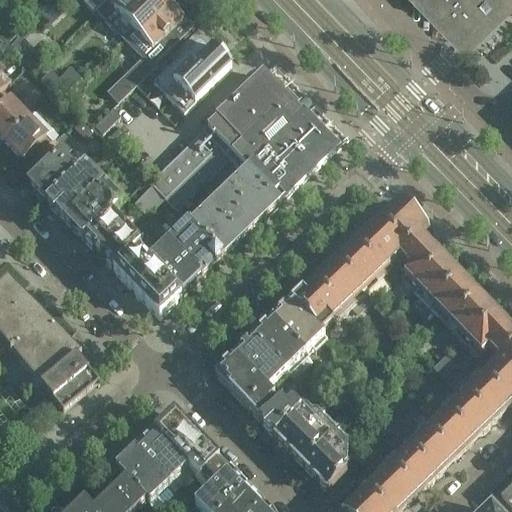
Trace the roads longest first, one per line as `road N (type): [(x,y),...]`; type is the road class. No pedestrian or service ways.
road 1 (residential): [(402,147),(162,373)]
road 2 (secondary): [(511,196),(328,0)]
road 3 (residential): [(162,373),(0,214)]
road 4 (residential): [(162,373),(2,511)]
road 5 (secondary): [(261,0),(402,147)]
road 6 (residential): [(301,511),(162,373)]
road 7 (residential): [(509,112),(476,101),(379,0)]
road 8 (secondary): [(402,147),(511,257)]
